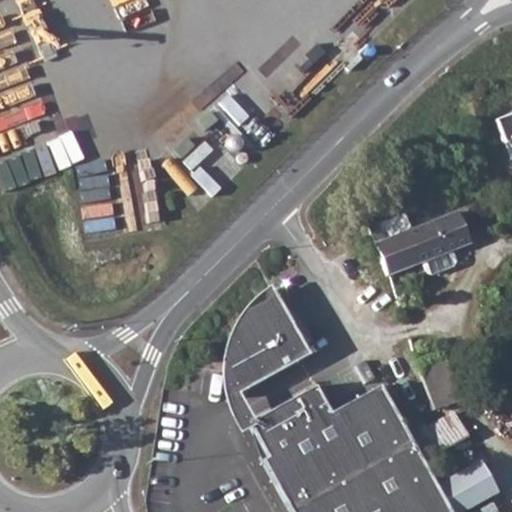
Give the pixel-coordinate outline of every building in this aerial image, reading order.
[(378,222),(368,226),(386,275),(389,274),(469,242),(456,210),(411,227),(384,238),(378,222)] [(227,401),(307,355),(270,290),(264,294),(259,299),(243,317),(232,337),(228,350),(225,367),(225,379),(226,390),(227,401)] [(404,408),(395,413),(408,437),(413,435),(428,426),(422,415),(461,399),(444,352),(433,356),(430,346),(414,353),(430,397),(404,408)] [(511,399),(495,368),(479,376),(511,440),(511,399)] [(450,511),(443,500),(438,490),(408,437),(395,413),(382,392),(378,385),(329,413),(314,386),(248,423),(259,442),(263,439),(270,452),(260,458),(290,511),(450,511)] [(497,469),(443,500),(450,511),(468,511),(508,489),(497,469)]
